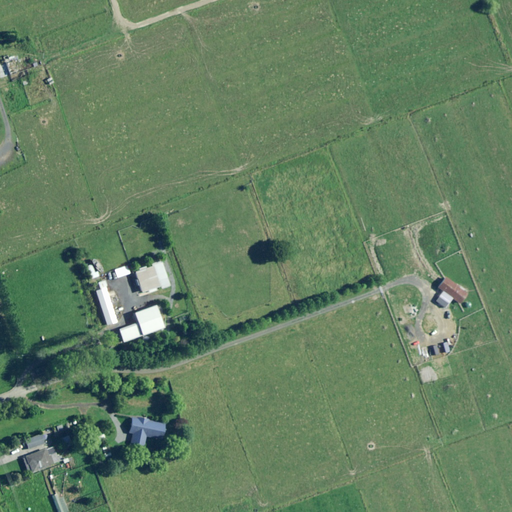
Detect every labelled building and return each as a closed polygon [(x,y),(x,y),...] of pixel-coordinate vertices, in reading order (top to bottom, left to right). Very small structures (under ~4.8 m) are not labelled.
[(13,56),(7,58),(6,56),(0,57),(0,78),(18,72),(13,56)] [(93,259),(90,262),(100,273),(103,270),(93,259)] [(167,286),(159,261),(148,264),(149,266),(133,271),(140,292),(146,290),(147,293),(154,290),(153,288),(158,286),(159,288),(167,286)] [(104,287),(105,286),(103,280),(95,283),(94,283),(93,283),(92,284),(91,284),(91,285),(91,286),(91,287),(91,288),(92,288),(92,289),(93,289),(94,291),(105,326),(115,322),(104,288),(104,287)] [(162,328),(154,305),(132,313),(136,323),(117,330),(122,342),(162,328)] [(164,423),(131,417),(128,433),(131,433),(129,443),(143,446),(145,436),(161,439),(164,423)] [(43,444),(40,434),(24,439),(28,450),(43,444)] [(71,444),(68,435),(60,438),(63,446),(71,444)] [(56,457),(52,446),(21,458),(27,474),(61,460),(59,455),(56,457)] [(57,499),(55,495),(52,496),(57,511),(65,511),(67,511),(62,498),(57,499)]
